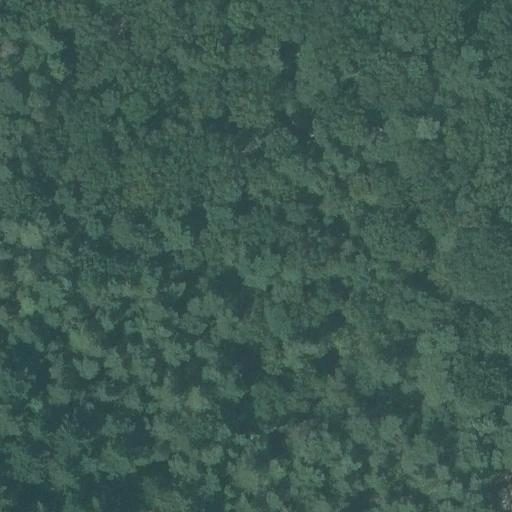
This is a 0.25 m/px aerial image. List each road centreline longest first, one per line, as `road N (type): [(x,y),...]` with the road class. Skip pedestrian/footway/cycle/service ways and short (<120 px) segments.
road 1 (track): [(325,511),(392,484),(511,490)]
road 2 (track): [(0,400),(119,511)]
